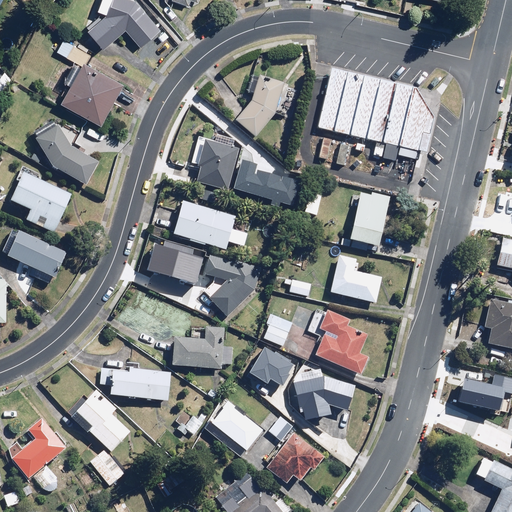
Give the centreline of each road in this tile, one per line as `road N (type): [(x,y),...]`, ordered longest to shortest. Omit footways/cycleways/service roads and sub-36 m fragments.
road 1 (residential): [(0,372),(41,351),(86,308),(114,259),(162,106),(227,39),(267,24),(312,22),(490,62)]
road 2 (residential): [(490,62),(403,426),(356,511)]
